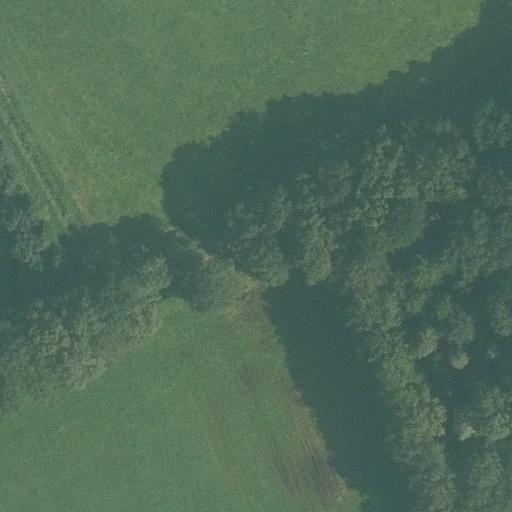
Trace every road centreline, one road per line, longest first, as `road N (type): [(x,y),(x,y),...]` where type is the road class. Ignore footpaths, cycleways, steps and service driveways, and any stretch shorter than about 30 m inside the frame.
road 1 (tertiary): [(0,356),(439,132),(511,78)]
road 2 (track): [(452,511),(329,189)]
